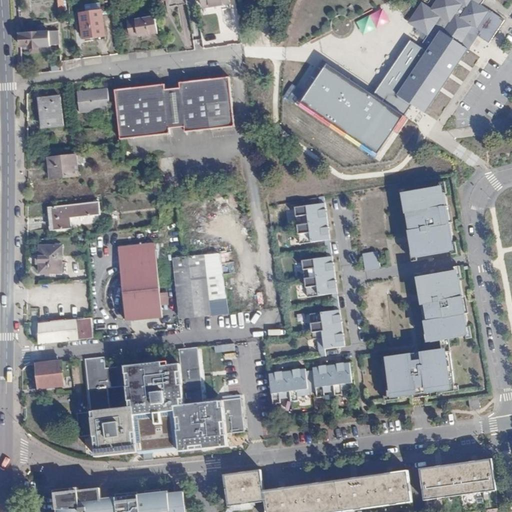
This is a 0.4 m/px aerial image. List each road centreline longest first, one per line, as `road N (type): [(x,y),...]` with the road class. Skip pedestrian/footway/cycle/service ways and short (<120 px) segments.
road 1 (residential): [(511,424),(100,475),(6,446)]
road 2 (residential): [(6,81),(233,49),(272,308)]
road 3 (secondary): [(6,81),(6,423)]
road 4 (residential): [(511,175),(487,186),(477,212),(511,415)]
